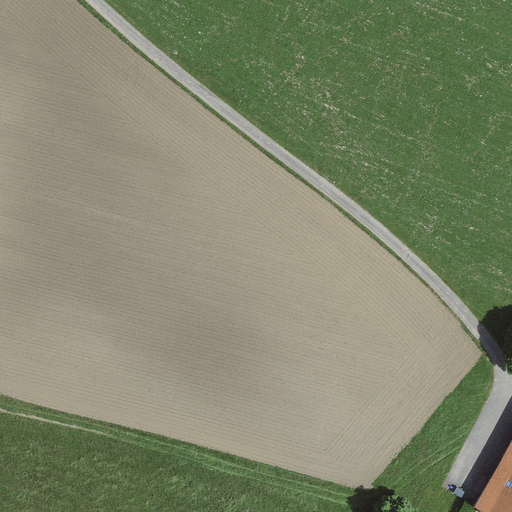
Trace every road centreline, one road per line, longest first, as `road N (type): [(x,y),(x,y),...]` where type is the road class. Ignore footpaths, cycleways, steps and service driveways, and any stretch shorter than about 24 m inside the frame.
road 1 (residential): [(506,387),(491,346),(441,288),(94,0)]
road 2 (track): [(0,405),(366,502),(481,424),(506,387)]
